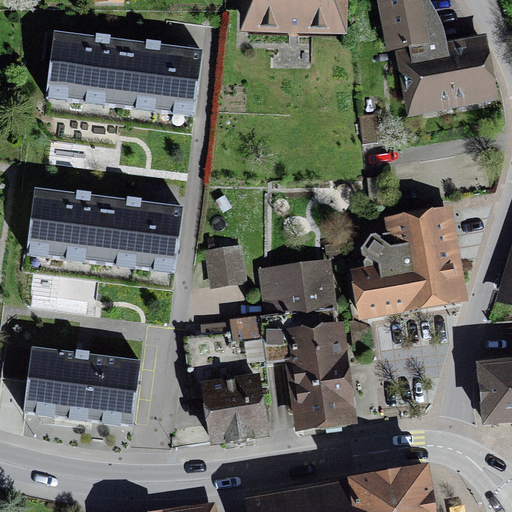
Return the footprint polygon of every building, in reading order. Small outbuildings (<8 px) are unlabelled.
[(340,28),(341,0),(251,0),(250,23),(340,28)] [(433,0),(389,0),(403,106),(490,95),(484,54),(441,60),(433,0)] [(57,40),(51,95),(205,112),(211,58),(57,40)] [(36,199),(30,253),(184,269),(190,214),(36,199)] [(356,312),(455,300),(444,216),(390,227),(353,282),(356,312)] [(239,250),(211,254),(215,283),(244,279),(239,250)] [(327,265),(275,274),(282,316),(231,324),(230,334),(231,344),(260,339),(264,365),(292,362),(300,426),(349,419),(327,265)] [(371,330),(352,323),(354,349),(371,347),(371,330)] [(212,446),(265,437),(257,387),(267,385),(264,365),(260,339),(231,344),(230,334),(185,342),(194,396),(203,395),(212,446)] [(37,357),(32,411),(147,421),(151,367),(37,357)] [(511,427),(511,372),(477,375),(482,430),(511,427)] [(424,511),(418,470),(249,495),(251,511),(424,511)]
